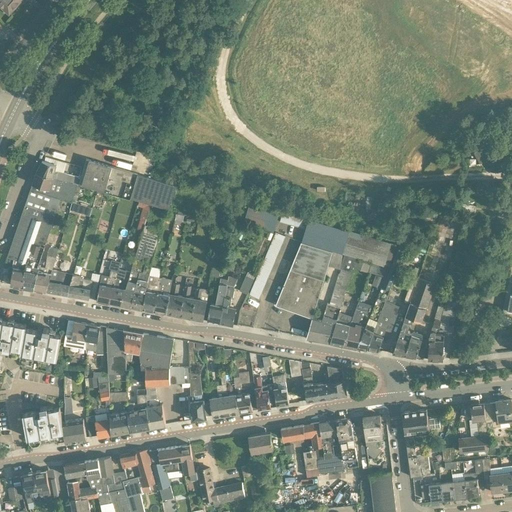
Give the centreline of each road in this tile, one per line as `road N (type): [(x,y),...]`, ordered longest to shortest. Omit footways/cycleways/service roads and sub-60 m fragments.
road 1 (tertiary): [(388,373),(376,361),(0,297)]
road 2 (tertiary): [(0,467),(392,399)]
road 3 (tertiary): [(11,118),(47,51),(88,0)]
road 4 (residential): [(511,361),(388,373)]
road 5 (tertiary): [(392,399),(511,386)]
